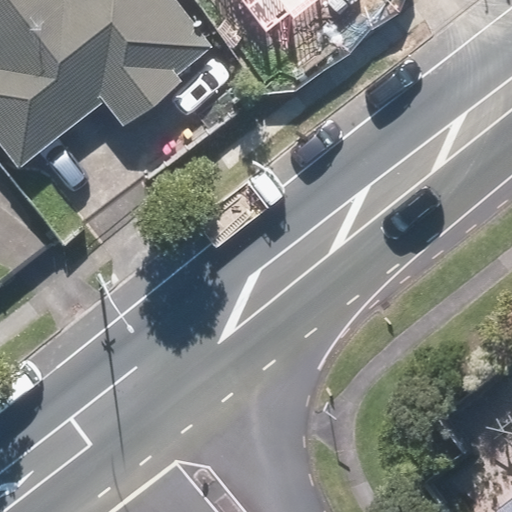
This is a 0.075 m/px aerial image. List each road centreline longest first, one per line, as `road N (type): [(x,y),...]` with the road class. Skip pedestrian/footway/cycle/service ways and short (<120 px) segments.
road 1 (primary): [(158,330),(511,58)]
road 2 (residential): [(158,330),(296,511)]
road 3 (residential): [(173,511),(74,398)]
